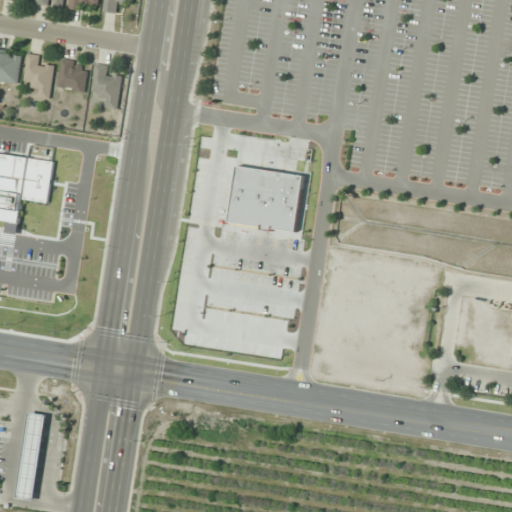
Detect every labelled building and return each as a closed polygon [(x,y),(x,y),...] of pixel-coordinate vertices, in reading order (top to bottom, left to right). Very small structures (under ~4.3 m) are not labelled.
[(52,6),(52,7),(64,8),(65,0),(37,0),(37,4),(52,6)] [(90,3),(101,4),(101,0),(71,0),(71,8),(89,10),(90,3)] [(134,0),(106,0),(105,11),(122,14),(123,4),(134,5),(134,0)] [(0,82),(18,86),(23,53),(0,49),(0,82)] [(55,66),(39,65),(40,55),(28,54),(25,85),(41,87),(40,97),(51,98),(55,66)] [(59,88),(84,92),(89,63),(63,59),(59,88)] [(119,109),(123,77),(111,76),(112,66),(96,64),(93,95),(110,97),(108,107),(119,109)] [(0,128),(100,143),(78,298),(57,295),(55,305),(0,297),(0,128)] [(30,412),(47,414),(34,499),(17,496),(30,412)]
